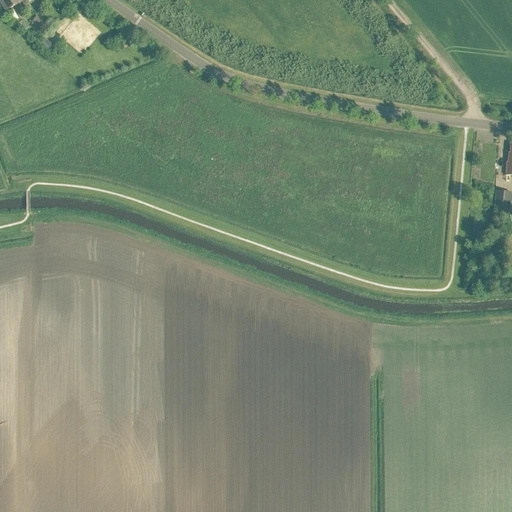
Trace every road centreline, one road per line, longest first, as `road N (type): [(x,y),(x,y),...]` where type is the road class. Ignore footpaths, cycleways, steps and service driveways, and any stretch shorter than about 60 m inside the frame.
road 1 (unclassified): [(511,127),(260,89),(195,61),(105,0)]
road 2 (track): [(467,123),(467,93),(389,0)]
